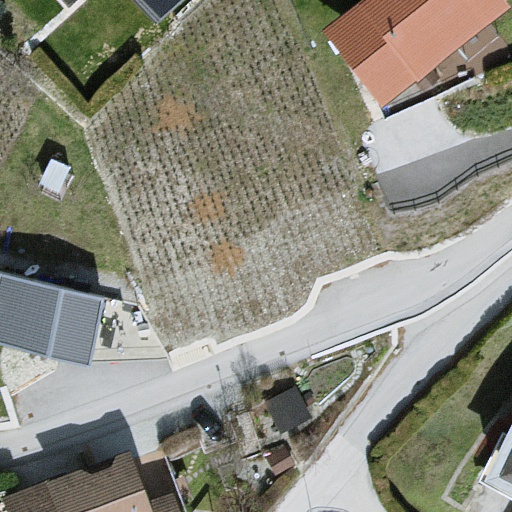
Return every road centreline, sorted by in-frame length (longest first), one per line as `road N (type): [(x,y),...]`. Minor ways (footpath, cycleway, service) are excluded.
road 1 (residential): [(0,449),(123,411),(422,289),(511,225)]
road 2 (residential): [(511,276),(419,366),(294,511)]
